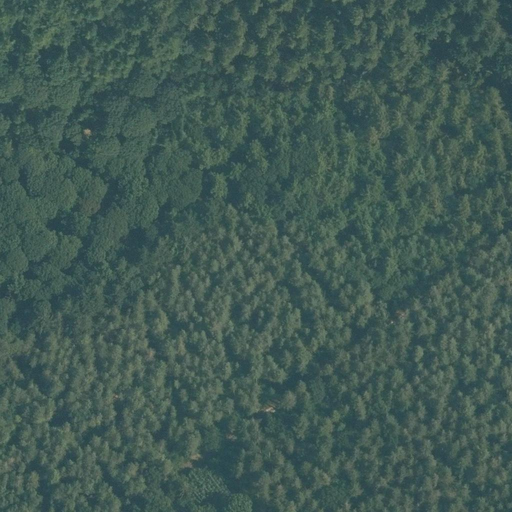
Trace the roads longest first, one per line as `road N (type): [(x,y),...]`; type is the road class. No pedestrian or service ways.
road 1 (track): [(511,234),(135,511)]
road 2 (track): [(511,119),(409,0)]
